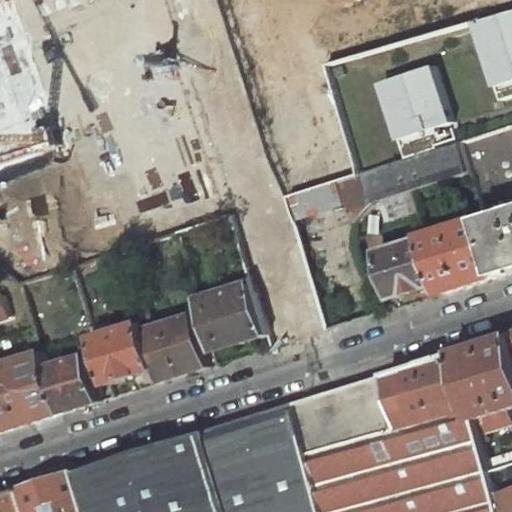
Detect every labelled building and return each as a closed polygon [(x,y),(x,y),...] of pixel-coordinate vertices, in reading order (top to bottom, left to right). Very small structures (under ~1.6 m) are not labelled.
[(9,0),(0,0),(0,164),(56,147),(9,0)] [(511,14),(481,24),(503,99),(511,96),(511,14)] [(385,84),(408,160),(440,150),(447,147),(442,130),(456,125),(438,68),(385,84)] [(408,160),(367,173),(377,205),(384,201),(415,191),(473,172),(463,142),(447,147),(440,150),(408,160)] [(377,205),(367,173),(363,175),(341,182),(348,204),(363,221),(365,217),(377,205)] [(415,191),(384,201),(391,221),(422,211),(415,191)] [(511,211),(488,219),(506,276),(511,274),(511,211)] [(488,218),(429,237),(444,285),(447,295),(506,276),(488,219),(488,218)] [(429,237),(383,251),(397,299),(444,285),(429,237)] [(256,285),(203,301),(219,352),(272,335),(256,285)] [(0,321),(14,317),(8,295),(0,297),(0,321)] [(153,309),(143,311),(147,322),(162,370),(166,383),(214,368),(197,315),(159,327),(153,309)] [(115,322),(97,328),(114,385),(162,370),(147,322),(118,332),(115,322)] [(36,355),(0,365),(0,434),(66,414),(51,366),(39,329),(29,332),(36,355)] [(511,336),(461,352),(480,420),(511,409),(511,336)] [(505,511),(494,472),(491,462),(480,420),(461,352),(392,374),(299,403),(328,511),(505,511)] [(90,353),(51,366),(66,414),(106,402),(90,353)] [(328,511),(299,403),(210,431),(80,472),(93,511),(328,511)] [(511,455),(491,462),(494,472),(511,466),(511,455)] [(511,511),(511,466),(494,472),(505,511),(511,511)] [(93,511),(80,472),(0,497),(0,511),(93,511)]
